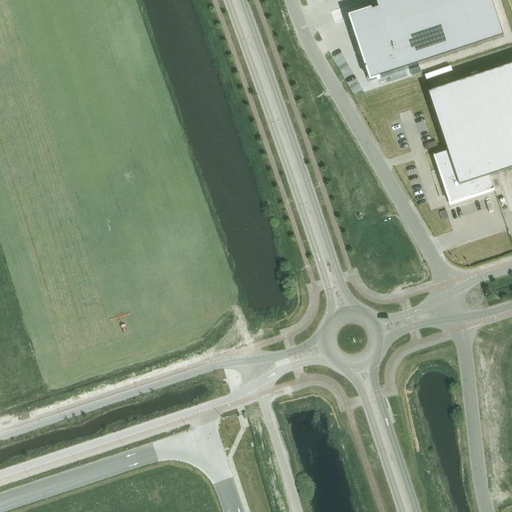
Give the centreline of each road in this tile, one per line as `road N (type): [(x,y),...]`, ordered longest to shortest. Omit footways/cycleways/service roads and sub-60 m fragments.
road 1 (unclassified): [(290,0),(309,48),(451,293)]
road 2 (secondary): [(221,0),(333,310)]
road 3 (secondary): [(349,306),(237,0)]
road 4 (unclassified): [(0,479),(220,405),(259,382)]
road 5 (unclassified): [(253,359),(207,365),(0,434)]
road 6 (unclassified): [(485,511),(461,319)]
road 7 (secondary): [(415,511),(369,368)]
road 8 (secondary): [(350,373),(400,511)]
road 9 (unclassified): [(259,382),(297,511)]
